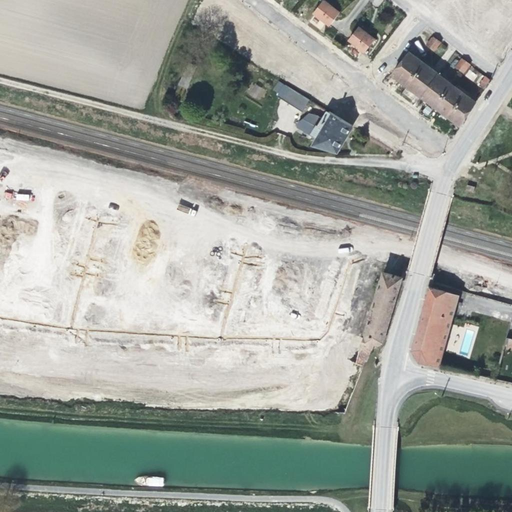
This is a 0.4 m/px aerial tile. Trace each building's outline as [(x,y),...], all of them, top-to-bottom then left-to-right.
[(317,11),(331,22),(341,9),(334,3),(332,1),(332,0),(322,0),(320,3),(322,5),(317,11)] [(488,1),(486,0),(464,0),(464,1),(473,9),(478,13),(488,1)] [(502,13),(511,2),(508,0),(488,0),(488,1),(502,13)] [(487,20),(493,24),(502,13),(488,1),(478,13),(487,20)] [(511,21),(511,2),(502,13),(511,21)] [(443,19),(447,22),(453,15),(449,12),(443,19)] [(511,21),(502,13),(493,24),(502,32),(509,38),(511,33),(511,21)] [(451,26),(458,18),(453,15),(447,22),(451,26)] [(359,22),(349,35),(365,48),(377,33),(372,29),(371,31),(367,28),(359,22)] [(424,43),(428,46),(435,39),(431,35),(424,43)] [(472,42),(476,46),(482,38),(478,35),(472,42)] [(480,49),(486,41),(482,38),(476,46),(480,49)] [(428,46),(433,50),(439,42),(435,39),(428,46)] [(417,71),(425,60),(415,52),(410,48),(402,59),(417,71)] [(453,67),(457,70),(463,61),(459,58),(453,67)] [(409,82),(417,71),(402,59),(394,70),(402,76),(409,82)] [(417,71),(432,82),(440,72),(432,66),(425,60),(417,71)] [(457,70),(461,73),(467,65),(463,61),(457,70)] [(417,87),(425,93),(432,83),(417,71),(409,82),(417,87)] [(446,92),(453,83),(445,76),(440,72),(432,82),(446,92)] [(483,90),(488,82),(483,77),(477,86),(483,90)] [(280,81),(273,90),(279,94),(278,97),(288,103),(304,111),(311,101),(280,81)] [(254,83),(247,93),(256,100),(263,90),(254,83)] [(438,103),(446,94),(432,83),(425,93),(431,98),(438,103)] [(457,101),(464,91),(458,86),(453,83),(446,92),(457,101)] [(464,91),(457,101),(471,112),(478,101),(471,96),(464,91)] [(449,112),(456,101),(446,94),(438,103),(444,108),(449,112)] [(456,101),(449,112),(457,118),(463,122),(471,112),(456,101)] [(331,113),(329,112),(326,116),(319,112),(310,110),(306,117),(317,123),(311,132),(317,135),(315,140),(336,150),(342,140),(351,126),(331,113)] [(369,122),(373,125),(379,117),(375,114),(369,122)] [(377,128),(383,120),(379,117),(373,125),(377,128)] [(400,142),(404,145),(409,137),(405,134),(400,142)] [(434,134),(423,152),(441,151),(447,143),(434,134)] [(408,148),(414,140),(409,137),(404,145),(408,148)] [(372,344),(383,347),(402,277),(381,271),(356,364),(366,367),(372,344)] [(421,361),(434,363),(453,293),(433,287),(414,350),(421,361)] [(441,365),(460,295),(453,293),(434,363),(441,365)]
